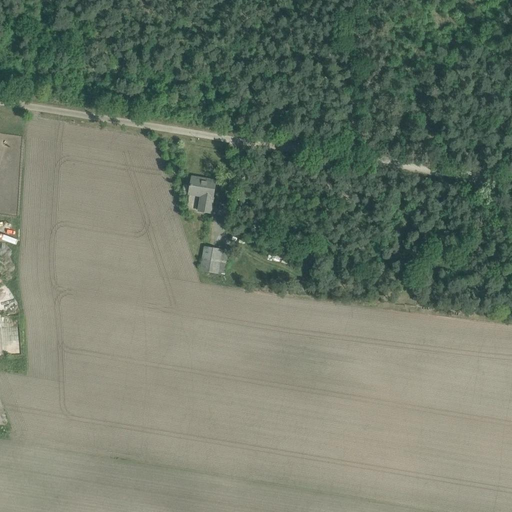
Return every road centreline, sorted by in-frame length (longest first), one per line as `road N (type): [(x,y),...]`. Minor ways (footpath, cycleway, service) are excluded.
road 1 (track): [(511,185),(243,141)]
road 2 (unclassified): [(243,141),(0,101)]
